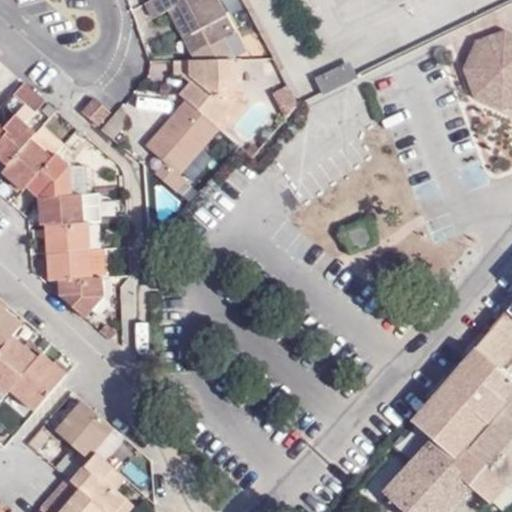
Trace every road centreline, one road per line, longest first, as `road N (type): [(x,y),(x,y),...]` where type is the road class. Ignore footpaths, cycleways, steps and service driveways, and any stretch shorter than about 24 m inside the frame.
road 1 (residential): [(167,453),(125,388),(0,270)]
road 2 (residential): [(0,0),(72,64),(100,52),(110,24),(102,0)]
